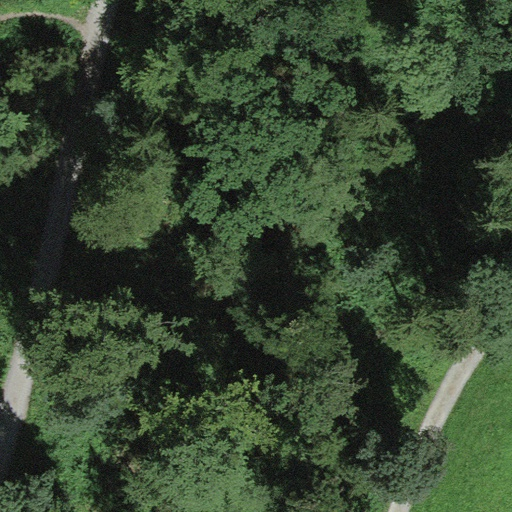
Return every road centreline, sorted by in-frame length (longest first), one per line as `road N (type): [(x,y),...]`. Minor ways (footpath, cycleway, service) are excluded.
road 1 (track): [(0,444),(60,260),(87,92),(112,0)]
road 2 (track): [(378,511),(511,291)]
